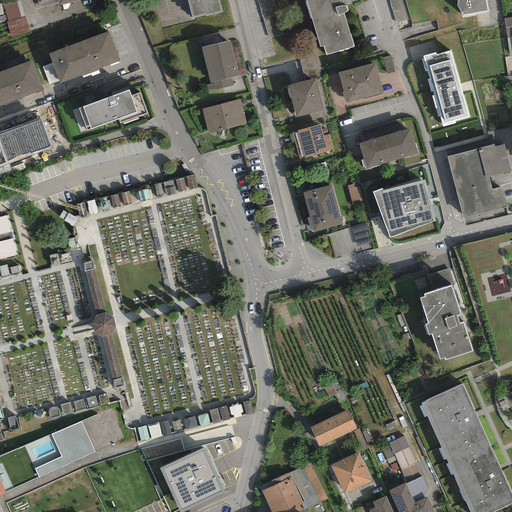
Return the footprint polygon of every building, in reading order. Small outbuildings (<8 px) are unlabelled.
[(23,16),(18,0),(3,4),(7,21),(23,16)] [(37,0),(39,9),(58,4),(58,6),(80,0),(37,0)] [(187,0),(192,18),(205,15),(205,16),(221,12),(218,0),(187,0)] [(283,34),(272,0),(256,0),(269,39),(283,34)] [(306,0),(320,47),(323,46),(326,55),(354,47),(344,13),(347,11),(346,6),(341,6),(339,0),(306,0)] [(411,20),(404,0),(389,0),(397,24),(411,20)] [(485,0),(457,0),(457,5),(461,13),(463,13),(463,15),(487,11),(485,0)] [(25,16),(6,22),(10,38),(30,32),(25,16)] [(119,60),(108,31),(48,54),(59,83),(119,60)] [(230,40),(201,48),(210,83),(205,84),(207,92),(233,86),(231,78),(238,76),(230,40)] [(435,52),(422,56),(443,127),(455,123),(454,121),(469,117),(451,51),(436,54),(435,52)] [(31,61),(0,72),(0,106),(42,91),(31,61)] [(375,63),(338,73),(346,103),(383,93),(375,63)] [(316,78),(287,86),(296,117),(324,109),(316,78)] [(129,90),(78,108),(86,131),(118,119),(120,123),(148,113),(140,92),(131,96),(129,90)] [(239,99),(202,109),(209,134),(246,124),(239,99)] [(35,112),(0,124),(0,178),(12,174),(9,164),(51,148),(41,118),(38,119),(35,112)] [(320,124),(292,132),(299,159),(328,151),(334,149),(329,134),(323,136),(320,124)] [(410,128),(358,144),(366,169),(417,153),(410,128)] [(494,144),(447,157),(463,218),(508,207),(502,186),(492,189),(489,176),(511,170),(504,144),(495,147),(494,144)] [(154,183),(158,196),(198,184),(194,171),(154,183)] [(382,189),(372,192),(390,238),(435,220),(425,180),(382,191),(382,189)] [(331,185),(303,193),(313,232),(342,224),(331,185)] [(353,201),(362,198),(358,186),(349,189),(353,201)] [(112,201),(149,199),(149,188),(112,191),(112,201)] [(7,215),(0,216),(0,258),(17,254),(7,215)] [(366,224),(351,228),(356,247),(371,243),(366,224)] [(93,261),(84,263),(96,315),(91,323),(92,327),(94,333),(101,337),(115,389),(124,387),(111,336),(115,327),(114,323),(113,317),(106,313),(93,261)] [(452,285),(423,294),(424,297),(420,298),(427,323),(425,324),(428,335),(431,334),(439,360),(444,358),(445,361),(473,351),(463,322),(459,323),(457,316),(461,315),(452,285)] [(421,404),(447,461),(489,443),(462,384),(426,401),(426,402),(421,404)] [(202,426),(244,411),(240,399),(198,413),(202,426)] [(62,402),(63,410),(85,407),(84,400),(62,402)] [(348,409),(309,427),(319,447),(357,429),(348,409)] [(81,421),(51,434),(61,457),(35,469),(38,477),(95,452),(81,421)] [(141,438),(149,436),(146,424),(138,425),(141,438)] [(209,444),(216,457),(231,449),(224,436),(209,444)] [(404,436),(389,443),(396,460),(407,482),(405,483),(406,484),(422,477),(404,436)] [(388,463),(396,460),(389,443),(380,446),(388,463)] [(493,511),(511,503),(511,494),(489,443),(447,461),(470,511),(493,511)] [(203,448),(159,469),(179,511),(183,511),(225,493),(203,448)] [(372,480),(359,452),(330,466),(344,494),(372,480)] [(310,463),(259,487),(271,511),(299,511),(328,499),(310,463)] [(422,477),(406,484),(414,503),(424,498),(428,491),(422,477)] [(405,483),(388,491),(397,511),(433,511),(427,497),(424,498),(414,503),(406,484),(405,483)] [(392,511),(386,496),(372,502),(374,507),(368,510),(369,511),(392,511)]
